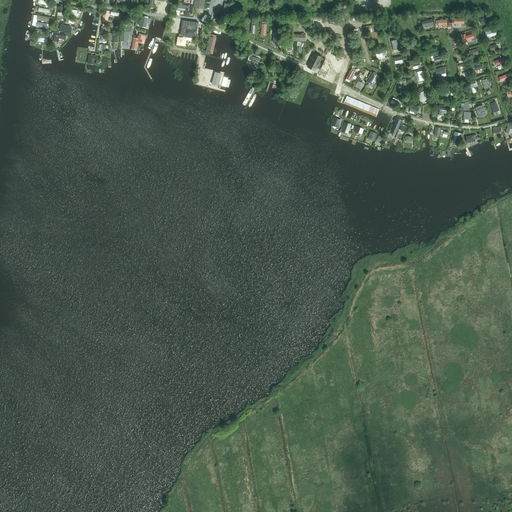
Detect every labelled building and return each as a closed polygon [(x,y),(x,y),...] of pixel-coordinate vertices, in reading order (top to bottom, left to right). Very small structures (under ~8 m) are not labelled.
[(172,1),(167,0),(162,0),(161,10),(170,11),(172,1)] [(194,0),(195,1),(194,7),(204,8),(204,0),(194,0)] [(225,3),(223,15),(235,17),(236,9),(232,8),(233,4),(225,3)] [(140,26),(146,27),(147,22),(148,18),(148,17),(142,16),(140,26)] [(491,23),(489,16),(480,19),(481,25),(491,23)] [(181,33),(180,36),(193,38),(192,38),(193,39),(193,40),(194,40),(195,39),(195,38),(198,22),(183,20),(181,33)] [(120,41),(129,41),(129,34),(133,34),(133,28),(124,28),(121,28),(120,28),(120,31),(120,41)] [(487,38),(496,35),(494,29),(485,32),(487,38)] [(143,40),(134,37),(131,49),(136,50),(138,42),(142,43),(143,40)] [(108,48),(108,45),(106,45),(101,44),(100,44),(99,51),(100,51),(100,55),(105,55),(105,48),(108,48)] [(158,45),(154,74),(159,75),(163,45),(158,45)] [(417,54),(415,46),(408,48),(409,52),(411,52),(412,55),(417,54)] [(325,58),(325,59),(321,58),(322,57),(314,53),(307,66),(316,70),(317,68),(320,69),(320,70),(336,78),(342,67),(325,58)] [(242,65),(234,94),(238,96),(247,67),(242,65)] [(446,73),(445,69),(447,69),(447,66),(444,66),(435,69),(436,76),(446,73)] [(346,78),(350,80),(354,72),(354,71),(351,70),(350,70),(346,78)] [(476,87),(475,82),(468,84),(471,94),(476,92),(475,87),(476,87)] [(453,86),(449,84),(444,95),(448,97),(453,86)] [(250,88),(242,104),(246,106),(254,89),(250,88)] [(420,102),(426,100),(424,91),(418,93),(420,102)] [(386,112),(347,96),(344,103),(383,120),(386,112)] [(460,107),(460,110),(470,109),(470,101),(466,101),(466,106),(460,107)] [(490,103),(493,112),(499,110),(496,101),(490,103)] [(419,107),(410,104),(409,107),(410,108),(409,111),(410,111),(409,112),(414,114),(414,112),(417,113),(419,107)] [(486,115),(482,105),(475,108),(479,117),(486,115)] [(342,120),(333,117),(330,125),(339,128),(342,120)] [(396,132),(399,124),(401,119),(395,117),(394,121),(395,121),(395,122),(391,130),(391,133),(395,135),(396,132)] [(351,124),(345,122),(341,131),(348,133),(351,124)] [(377,134),(370,131),(367,139),(374,141),(377,134)] [(463,133),(454,131),(452,142),(459,144),(460,137),(462,137),(463,133)] [(477,139),(476,135),(465,137),(466,143),(475,142),(475,139),(477,139)]
